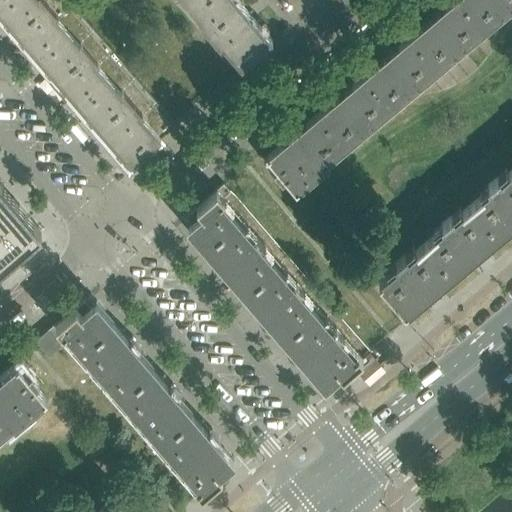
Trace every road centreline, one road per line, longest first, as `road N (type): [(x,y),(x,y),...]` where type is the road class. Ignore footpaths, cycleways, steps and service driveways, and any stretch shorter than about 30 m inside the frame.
road 1 (residential): [(340,457),(127,209)]
road 2 (residential): [(89,242),(302,489)]
road 3 (residential): [(127,209),(327,40)]
road 4 (secondary): [(511,316),(340,457)]
road 5 (secondary): [(346,497),(511,357)]
road 6 (residential): [(127,209),(0,55)]
road 7 (residential): [(0,139),(89,242)]
